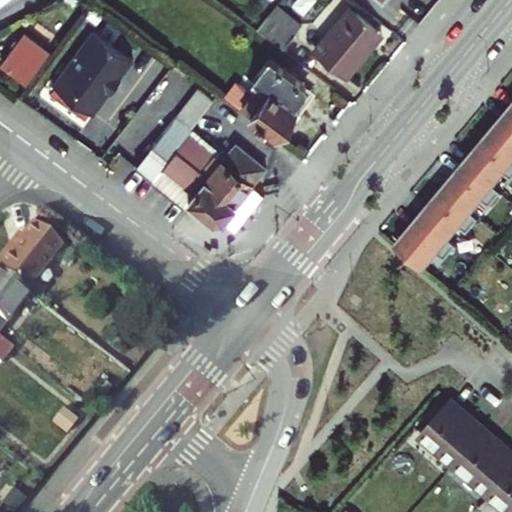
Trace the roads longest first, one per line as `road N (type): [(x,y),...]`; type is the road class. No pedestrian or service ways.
road 1 (secondary): [(510,0),(245,317)]
road 2 (tertiary): [(245,317),(23,152)]
road 3 (residential): [(245,317),(278,344),(290,374),(246,511)]
road 4 (secondary): [(245,317),(120,469)]
road 5 (residential): [(120,469),(159,447),(191,446),(229,477),(238,511)]
